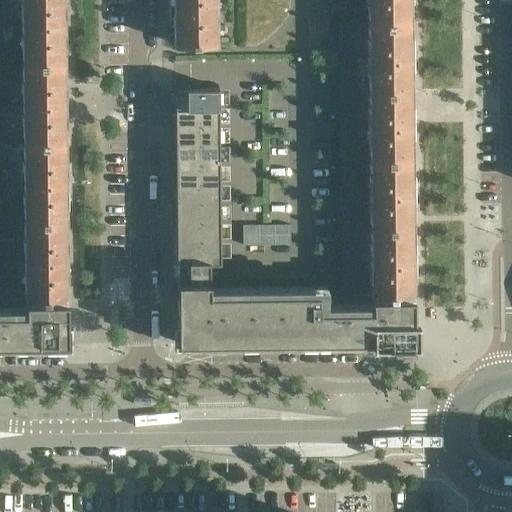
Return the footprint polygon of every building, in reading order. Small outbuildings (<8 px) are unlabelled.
[(64,62),(63,0),(21,0),(22,63),(64,62)] [(216,43),(216,9),(215,0),(169,0),(170,25),(174,25),(174,44),(216,43)] [(367,0),(368,23),(410,22),(409,0),(367,0)] [(414,61),(414,56),(410,56),(410,22),(368,23),(369,91),(410,91),(410,61),(414,61)] [(65,141),(64,62),(22,63),(23,141),(65,141)] [(219,107),(218,88),(175,88),(175,107),(175,108),(219,107)] [(415,129),(415,124),(411,124),(410,91),(369,91),(369,159),(411,159),(411,129),(415,129)] [(219,127),(219,107),(175,108),(175,127),(219,127)] [(219,146),(219,127),(175,127),(175,147),(219,146)] [(66,220),(65,141),(23,141),(24,221),(66,220)] [(219,166),(219,146),(175,147),(175,166),(219,166)] [(411,159),(369,159),(370,227),(412,227),(412,198),(415,198),(415,193),(412,193),(411,159)] [(219,185),(219,166),(175,166),(176,185),(219,185)] [(220,204),(219,185),(176,185),(176,205),(220,204)] [(220,224),(220,204),(176,205),(176,224),(220,224)] [(67,299),(66,220),(24,221),(25,299),(67,299)] [(220,243),(220,224),(176,224),(176,238),(176,244),(220,243)] [(242,225),(243,245),(290,244),(290,224),(242,225)] [(416,266),(416,261),(412,261),(412,227),(370,227),(371,297),(413,296),(412,266),(416,266)] [(220,263),(220,243),(176,244),(177,263),(209,263),(220,263)] [(177,263),(177,283),(208,282),(209,282),(209,263),(177,263)] [(413,320),(413,308),(413,303),(412,303),(412,298),(413,298),(413,297),(412,297),(412,296),(371,297),(371,298),(371,301),(372,309),(319,309),(319,292),(208,293),(208,282),(177,283),(177,323),(173,323),(173,347),(207,346),(415,344),(415,320),(413,320)] [(66,300),(35,300),(25,300),(25,301),(25,302),(25,312),(4,313),(0,312),(0,348),(71,348),(71,324),(67,324),(67,306),(66,306),(66,302),(67,302),(67,300),(66,300)]
